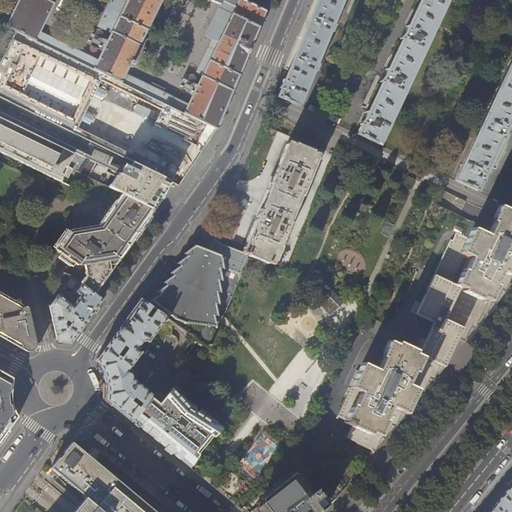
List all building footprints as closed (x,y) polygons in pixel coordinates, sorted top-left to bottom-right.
[(19,0),(12,15),(0,8),(0,21),(19,31),(105,74),(165,103),(216,129),(222,115),(223,113),(265,11),(257,7),(243,0),(210,0),(220,4),(205,36),(218,42),(188,105),(163,92),(164,89),(151,82),(149,86),(125,73),(129,65),(133,67),(135,62),(131,60),(161,0),(110,0),(98,25),(112,32),(98,60),(43,33),(44,30),(41,29),(55,0),(19,0)] [(278,97),(299,105),(314,71),(316,71),(319,65),(317,64),(330,31),(332,32),(335,25),(333,24),(342,0),(312,0),(297,36),(284,68),(289,70),(285,81),(283,80),(279,88),(281,89),(278,97)] [(379,144),(446,0),(420,0),(407,27),(406,27),(400,39),(401,40),(387,71),(386,70),(380,82),(381,83),(367,114),(366,113),(360,125),(361,125),(357,134),(379,144)] [(105,74),(19,31),(0,68),(0,96),(76,134),(105,74)] [(511,58),(455,180),(477,190),(482,181),(483,181),(488,170),(487,169),(502,139),(508,127),(507,127),(511,116),(511,58)] [(76,134),(0,96),(0,153),(67,188),(75,171),(79,173),(87,161),(129,181),(140,165),(76,134)] [(216,129),(165,103),(156,123),(203,149),(216,129)] [(276,261),(319,158),(318,158),(320,154),(314,152),(315,150),(295,142),(295,144),(289,142),(287,145),(244,248),(243,252),(249,255),(249,256),(249,257),(251,257),(268,265),(268,263),(274,266),(276,261)] [(159,201),(173,181),(140,165),(129,181),(121,193),(154,209),(159,201)] [(86,276),(81,285),(94,294),(138,232),(154,209),(121,193),(95,232),(89,227),(85,234),(78,229),(74,235),(68,231),(55,250),(61,254),(58,257),(72,267),(75,264),(77,265),(85,264),(86,276)] [(497,216),(492,225),(511,234),(511,208),(508,207),(507,209),(499,205),(497,210),(495,214),(497,216)] [(511,234),(492,225),(487,235),(472,228),(464,245),(450,239),(420,302),(415,300),(410,312),(433,322),(418,354),(415,352),(416,350),(397,341),(396,344),(388,340),(384,350),(386,350),(377,370),(362,363),(337,416),(345,420),(344,422),(352,426),(347,438),(375,451),(387,436),(405,415),(415,403),(424,391),(440,372),(444,367),(457,338),(465,342),(472,332),(503,295),(511,283),(511,234)] [(226,312),(249,257),(249,256),(214,242),(210,251),(196,246),(184,254),(186,257),(177,263),(179,266),(175,270),(170,273),(172,276),(163,283),(165,286),(156,292),(158,295),(155,298),(150,300),(175,319),(175,320),(187,324),(187,323),(216,327),(216,329),(218,329),(215,319),(217,319),(219,318),(221,317),(223,315),(225,313),(226,312)] [(73,289),(78,282),(72,277),(67,284),(73,289)] [(84,324),(102,300),(94,294),(81,285),(78,290),(76,288),(72,294),(74,295),(72,298),(76,301),(73,305),(73,306),(73,307),(76,309),(72,315),(84,324)] [(38,347),(32,322),(30,322),(27,310),(27,308),(26,308),(0,292),(0,334),(1,334),(6,337),(5,339),(28,353),(32,350),(35,348),(38,347)] [(70,344),(84,324),(72,315),(76,309),(73,307),(73,306),(64,300),(65,299),(64,295),(60,292),(49,307),(57,342),(64,343),(70,344)] [(100,366),(102,370),(104,376),(106,381),(106,384),(107,390),(107,394),(106,399),(116,407),(134,421),(153,394),(131,377),(131,376),(131,374),(130,373),(128,372),(127,372),(140,354),(140,353),(141,352),(138,349),(138,345),(140,344),(140,343),(140,342),(145,341),(148,342),(149,341),(166,318),(155,310),(149,318),(145,315),(151,307),(140,299),(96,360),(100,366)] [(0,441),(12,425),(18,417),(16,414),(15,411),(13,408),(12,402),(11,397),(11,392),(12,388),(12,383),(14,378),(0,371),(0,370),(0,441)] [(157,389),(153,394),(134,421),(150,435),(180,459),(185,463),(206,438),(219,423),(183,399),(171,387),(165,395),(157,389)] [(246,454),(261,469),(280,449),(265,434),(246,454)] [(155,511),(152,509),(126,487),(98,464),(72,442),(60,455),(50,468),(86,497),(73,511),(155,511)] [(319,511),(337,498),(303,470),(297,474),(264,501),(260,504),(258,506),(250,511),(319,511)] [(264,501),(297,474),(296,472),(262,499),(264,501)] [(511,511),(511,488),(509,486),(487,511),(511,511)]
